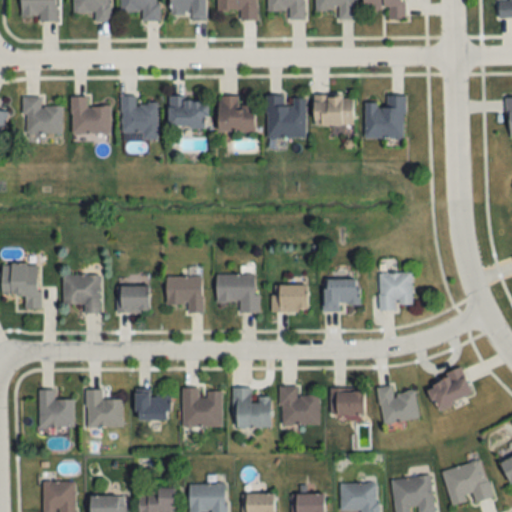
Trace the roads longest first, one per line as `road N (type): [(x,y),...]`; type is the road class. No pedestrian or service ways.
road 1 (residential): [(0,56),(511,60)]
road 2 (residential): [(482,314),(437,337),(377,352),(31,355),(6,366)]
road 3 (residential): [(449,0),(461,249),(482,314),(511,358)]
